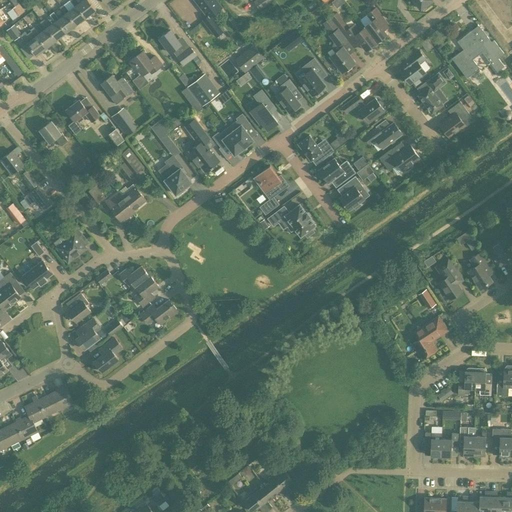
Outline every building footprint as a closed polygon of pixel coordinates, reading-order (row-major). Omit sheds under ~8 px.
[(24,11),(16,0),(11,0),(11,1),(15,7),(7,13),(13,20),(24,11)] [(76,6),(85,18),(95,10),(87,0),(83,0),(78,4),(75,0),(69,0),(75,7),(76,6)] [(195,0),(201,8),(208,16),(209,17),(211,16),(221,8),(214,0),(195,0)] [(260,10),(273,1),(272,0),(255,0),(254,1),(260,10)] [(413,0),(420,9),(425,6),(426,8),(433,3),(432,1),(431,0),(413,0)] [(66,13),(75,25),(85,18),(76,6),(75,7),(68,11),(63,5),(60,8),(65,14),(66,13)] [(387,35),(377,22),(383,18),(376,8),(367,15),(372,21),(365,27),(377,43),(387,35)] [(56,21),(66,33),(75,25),(66,13),(65,14),(58,19),(54,12),(50,15),(55,22),(56,21)] [(366,51),(377,43),(365,27),(364,27),(365,28),(360,32),(354,24),(349,28),(337,12),(330,17),(337,26),(343,34),(354,48),(360,43),(366,51)] [(223,32),(211,16),(209,17),(208,16),(203,19),(217,37),(223,32)] [(337,26),(330,17),(323,23),(325,27),(323,29),(327,34),(337,26)] [(46,28),(56,40),(66,33),(56,21),(55,22),(49,27),(44,20),(40,23),(45,29),(46,28)] [(13,38),(20,33),(14,24),(6,30),(13,38)] [(37,36),(46,48),(56,40),(46,28),(45,29),(39,34),(34,27),(30,30),(31,31),(35,37),(37,36)] [(341,71),(342,73),(355,63),(343,47),(340,44),(346,39),(338,28),(329,35),(335,43),(331,46),(336,52),(330,57),(337,66),(337,72),(341,71)] [(170,53),(173,51),(177,57),(185,50),(170,30),(159,39),(170,53)] [(281,41),(288,50),(303,39),(296,30),(281,41)] [(26,44),(36,56),(46,48),(37,36),(35,37),(31,31),(27,34),(25,32),(19,36),(26,44)] [(486,57),(497,72),(504,66),(498,58),(504,53),(494,40),(491,42),(488,39),(481,45),(470,32),(458,42),(464,50),(452,59),(467,78),(479,69),(468,55),(478,47),(486,57)] [(264,57),(254,44),(234,60),(245,73),(264,57)] [(183,65),(196,55),(190,47),(185,50),(177,57),(183,65)] [(409,84),(425,72),(419,64),(425,59),(418,50),(400,64),(404,69),(400,72),(409,84)] [(135,65),(141,73),(132,80),(140,89),(149,82),(143,74),(149,70),(151,73),(162,65),(155,56),(149,60),(142,52),(130,62),(133,67),(135,65)] [(312,97),(317,92),(319,94),(324,90),(323,88),(324,87),(312,70),(317,66),(313,60),(302,69),(306,74),(298,79),(312,97)] [(251,69),(258,81),(265,77),(257,65),(251,69)] [(454,76),(448,68),(442,72),(448,80),(454,76)] [(446,82),(438,72),(425,83),(429,88),(419,96),(423,101),(422,102),(427,108),(428,108),(432,113),(442,105),(433,93),(446,82)] [(186,73),(180,77),(186,85),(192,81),(186,73)] [(188,87),(203,106),(219,94),(204,74),(188,87)] [(102,83),(110,95),(111,95),(109,96),(116,105),(130,94),(119,80),(117,82),(112,75),(102,83)] [(300,108),(299,106),(300,105),(291,93),(296,89),(289,80),(280,87),(283,91),(276,96),(289,114),(294,110),(295,112),(300,108)] [(228,90),(220,97),(224,102),(233,95),(228,90)] [(262,122),(268,129),(277,122),(270,113),(276,108),(262,90),(254,96),(260,104),(251,111),(260,123),(262,122)] [(368,122),(384,111),(382,108),(382,105),(380,102),(377,101),(375,99),(365,106),(361,101),(362,101),(358,95),(342,107),(346,113),(356,105),(360,110),(359,110),(368,122)] [(198,112),(203,108),(193,96),(188,100),(198,112)] [(75,133),(83,128),(76,120),(84,114),(91,123),(100,116),(93,106),(87,110),(79,100),(66,110),(74,120),(68,125),(75,133)] [(449,137),(457,131),(460,132),(463,129),(464,126),(465,125),(461,120),(469,114),(460,102),(448,111),(452,116),(440,125),(449,137)] [(198,121),(207,114),(203,108),(194,115),(198,121)] [(128,124),(119,112),(111,118),(120,129),(128,124)] [(237,120),(228,127),(245,149),(251,144),(250,143),(254,140),(244,128),(250,124),(242,114),(236,118),(237,120)] [(185,127),(189,132),(193,129),(197,135),(203,130),(195,119),(185,127)] [(395,141),(395,140),(402,134),(393,123),(389,126),(385,120),(376,127),(377,128),(365,137),(370,144),(376,140),(383,149),(390,143),(392,143),(395,141)] [(50,143),(55,139),(61,147),(68,142),(62,133),(61,134),(52,121),(40,130),(50,143)] [(170,130),(164,122),(154,131),(165,145),(171,140),(166,133),(170,130)] [(240,153),(245,149),(228,127),(219,134),(218,132),(212,137),(221,148),(227,144),(234,155),(238,152),(240,153)] [(117,145),(124,140),(116,128),(109,134),(117,145)] [(332,139),(337,146),(348,138),(343,132),(332,139)] [(321,143),(317,146),(310,136),(298,144),(311,161),(320,154),(324,160),(334,152),(330,146),(326,149),(321,143)] [(209,150),(203,141),(190,151),(195,158),(193,159),(198,165),(200,164),(205,171),(211,167),(211,168),(213,166),(218,162),(212,153),(212,152),(211,152),(210,150),(210,149),(209,150)] [(411,165),(420,158),(419,157),(419,155),(417,152),(415,152),(410,145),(396,156),(391,150),(379,159),(389,171),(398,165),(403,171),(404,170),(407,171),(411,167),(411,165)] [(127,180),(144,167),(129,147),(118,155),(120,157),(114,162),(127,180)] [(12,174),(17,170),(21,175),(20,175),(31,190),(38,184),(28,170),(26,171),(23,166),(24,165),(13,151),(2,159),(12,174)] [(165,161),(171,168),(162,175),(166,179),(165,180),(170,186),(168,188),(173,193),(175,192),(176,194),(177,193),(179,194),(184,190),(183,188),(191,182),(181,169),(182,167),(173,155),(165,161)] [(340,166),(335,159),(319,171),(320,172),(318,174),(322,178),(324,177),(328,184),(339,176),(344,182),(356,173),(347,161),(340,166)] [(75,177),(88,168),(83,162),(71,171),(75,177)] [(274,197),(289,186),(281,175),(278,177),(275,174),(276,173),(270,166),(253,178),(254,179),(256,177),(260,182),(260,183),(261,184),(261,183),(263,185),(262,188),(266,193),(265,193),(270,200),(260,207),(266,215),(280,205),(274,197)] [(339,198),(349,209),(353,206),(355,209),(360,205),(359,202),(364,198),(359,191),(364,187),(355,176),(345,184),(350,190),(339,198)] [(98,204),(106,198),(96,186),(89,191),(98,204)] [(51,204),(38,187),(24,197),(31,207),(37,202),(43,210),(51,204)] [(135,187),(123,197),(135,212),(133,210),(146,201),(135,187)] [(122,222),(135,212),(123,197),(122,197),(118,192),(107,202),(122,222)] [(14,202),(6,209),(20,225),(28,218),(14,202)] [(307,212),(306,213),(300,205),(281,219),(276,213),(269,219),(274,226),(279,222),(284,229),(292,223),(296,228),(295,229),(301,237),(305,234),(308,237),(315,232),(312,229),(316,226),(310,218),(311,217),(307,212)] [(71,235),(56,246),(69,262),(75,257),(86,249),(78,238),(83,235),(73,223),(66,229),(71,235)] [(477,248),(471,239),(466,232),(456,240),(460,246),(465,243),(471,251),(477,248)] [(498,267),(511,257),(511,251),(503,239),(487,250),(498,267)] [(39,256),(44,252),(36,241),(31,246),(39,256)] [(486,284),(492,281),(483,268),(488,264),(480,252),(469,260),(474,267),(468,271),(479,288),(486,283),(486,284)] [(457,285),(463,281),(448,258),(436,266),(445,279),(439,283),(450,299),(462,291),(457,285)] [(24,275),(34,289),(40,284),(41,285),(47,280),(46,279),(53,274),(43,261),(24,275)] [(129,280),(136,288),(151,276),(150,276),(149,277),(142,267),(132,274),(128,269),(120,275),(125,282),(129,280)] [(96,277),(101,284),(112,275),(107,269),(96,277)] [(2,289),(13,305),(22,298),(13,286),(18,282),(11,273),(0,280),(0,286),(2,289)] [(148,294),(158,287),(151,276),(136,288),(137,287),(141,293),(135,297),(143,307),(152,300),(148,294)] [(0,305),(5,311),(13,305),(2,289),(0,290),(0,305)] [(436,304),(426,289),(419,294),(428,308),(436,304)] [(76,322),(91,312),(86,306),(89,304),(80,292),(75,296),(80,304),(69,312),(76,322)] [(161,325),(177,313),(172,307),(173,306),(169,301),(157,310),(153,305),(140,315),(148,325),(156,319),(161,325)] [(435,338),(448,330),(438,316),(415,331),(420,339),(412,344),(422,359),(437,349),(431,340),(435,338)] [(95,332),(100,328),(93,319),(85,326),(89,330),(77,339),(84,350),(87,348),(96,341),(99,338),(95,332)] [(106,328),(111,335),(122,326),(117,320),(106,328)] [(114,355),(122,349),(115,339),(102,348),(106,353),(94,362),(102,372),(118,360),(114,355)] [(96,341),(87,348),(90,351),(99,345),(96,341)] [(0,345),(0,377),(9,371),(1,360),(10,353),(3,343),(0,345)] [(508,388),(511,387),(511,364),(507,364),(505,367),(505,368),(504,368),(503,383),(497,383),(496,395),(508,396),(508,388)] [(469,388),(474,389),(475,367),(468,367),(466,369),(466,371),(465,371),(464,382),(458,382),(458,394),(464,394),(469,394),(469,388)] [(483,368),(475,367),(474,389),(480,389),(479,393),(481,395),(484,395),(491,395),(491,383),(485,383),(486,372),(485,372),(485,370),(483,368)] [(60,410),(74,403),(66,386),(52,393),(60,410)] [(448,387),(444,390),(448,396),(452,393),(448,387)] [(60,410),(52,393),(38,400),(47,416),(60,410)] [(47,416),(38,400),(25,407),(29,416),(29,415),(33,423),(34,423),(47,416)] [(16,422),(24,439),(38,432),(34,423),(33,423),(29,415),(29,416),(16,422)] [(24,439),(16,422),(2,429),(11,445),(24,439)] [(468,427),(460,426),(459,436),(463,436),(463,454),(474,455),(475,436),(475,427),(468,426),(468,427)] [(492,444),(499,444),(499,456),(510,456),(511,437),(511,429),(493,428),(492,444)] [(0,430),(0,450),(11,445),(2,429),(0,430)] [(485,455),(486,430),(482,430),(481,436),(475,436),(474,455),(485,455)] [(430,456),(441,456),(441,439),(442,432),(431,432),(431,433),(425,432),(425,444),(431,445),(430,456)] [(452,433),(451,439),(441,439),(441,456),(451,457),(451,445),(457,445),(458,433),(452,433)] [(272,474),(288,494),(292,491),(287,484),(293,479),(284,469),(278,473),(276,471),(272,474)] [(284,497),(288,494),(272,474),(268,477),(270,480),(264,484),(273,495),(279,490),(284,497)] [(273,495),(264,484),(258,489),(257,487),(253,490),(268,510),(272,506),(267,500),(273,495)] [(263,511),(265,511),(268,510),(253,490),(249,493),(251,495),(244,500),(253,511),(259,506),(263,511)] [(490,511),(491,491),(487,491),(487,496),(479,496),(479,501),(479,511),(490,511)] [(501,511),(502,496),(495,496),(495,492),(491,491),(490,511),(501,511)] [(511,511),(511,492),(509,492),(508,497),(502,496),(501,511),(511,511)] [(464,496),(464,501),(457,500),(457,510),(451,510),(450,511),(468,511),(469,496),(464,496)] [(479,511),(479,501),(472,501),(473,496),(469,496),(468,511),(479,511)] [(434,511),(435,498),(424,498),(423,511),(434,511)] [(445,511),(446,499),(435,498),(434,511),(445,511)] [(132,511),(131,510),(128,511),(153,511),(147,503),(135,511),(132,511)]
